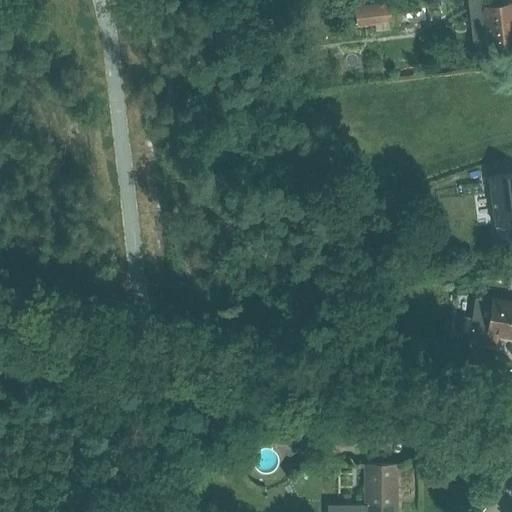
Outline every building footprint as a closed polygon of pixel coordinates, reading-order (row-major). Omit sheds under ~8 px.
[(511,48),(511,43),(511,5),(469,11),(473,47),(486,46),(488,53),(511,50),(511,48)] [(356,15),(357,28),(375,27),(376,32),(395,31),(393,12),(356,15)] [(284,29),(269,32),(275,62),(290,58),(284,29)] [(511,242),(511,241),(511,175),(488,178),(497,242),(511,240),(511,242)] [(498,335),(511,336),(511,303),(492,300),(492,302),(476,299),(469,342),(497,346),(498,335)] [(323,415),(300,411),(297,423),(321,427),(323,415)] [(319,441),(307,439),(304,452),(317,454),(319,441)] [(395,511),(396,465),(367,465),(367,505),(328,505),(327,511),(395,511)]
